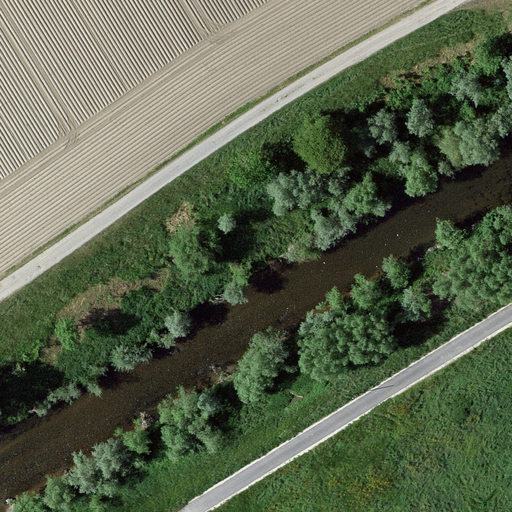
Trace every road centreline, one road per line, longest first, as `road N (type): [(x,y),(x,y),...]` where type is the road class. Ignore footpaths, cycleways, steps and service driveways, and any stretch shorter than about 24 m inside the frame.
road 1 (track): [(0,288),(234,126),(454,0)]
road 2 (track): [(190,511),(511,313)]
